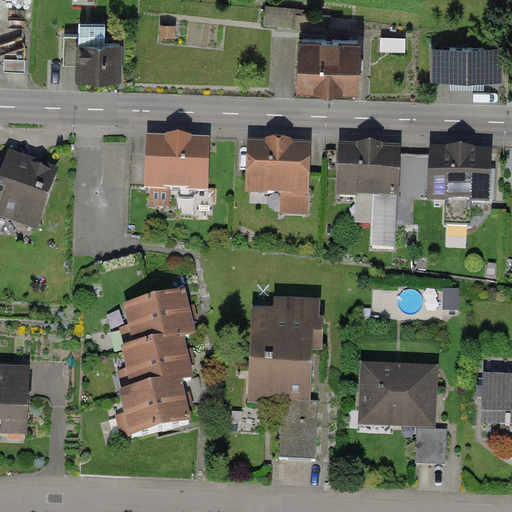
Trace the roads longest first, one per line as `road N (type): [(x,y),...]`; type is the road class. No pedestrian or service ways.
road 1 (tertiary): [(0,107),(511,122)]
road 2 (residential): [(0,505),(44,496),(354,511)]
